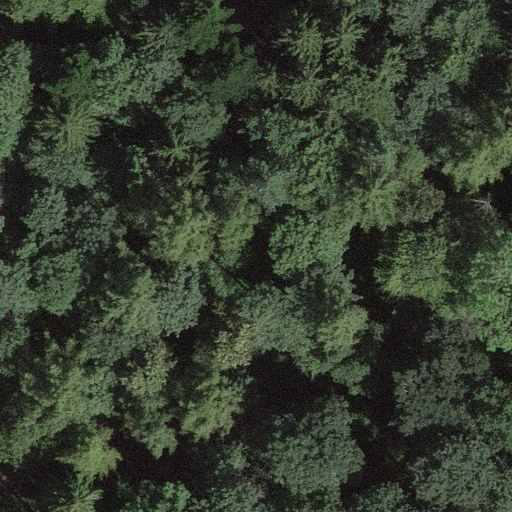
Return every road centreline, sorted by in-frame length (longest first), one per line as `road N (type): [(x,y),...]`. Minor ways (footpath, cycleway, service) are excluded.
road 1 (track): [(150,441),(511,309)]
road 2 (track): [(0,492),(150,441)]
